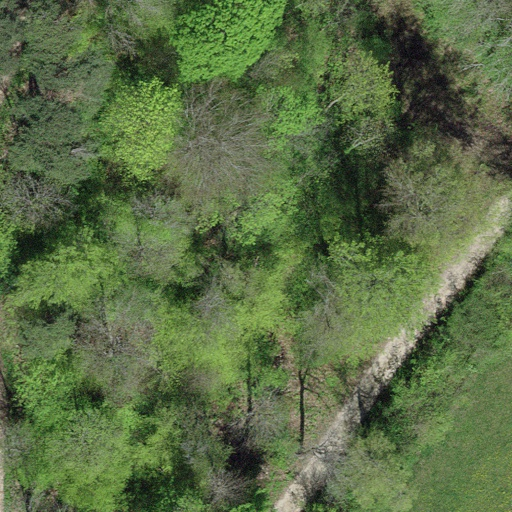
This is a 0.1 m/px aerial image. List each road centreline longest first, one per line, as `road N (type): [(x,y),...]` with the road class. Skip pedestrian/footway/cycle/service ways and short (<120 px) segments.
road 1 (track): [(289,511),(511,246)]
road 2 (track): [(394,384),(327,289),(317,195)]
